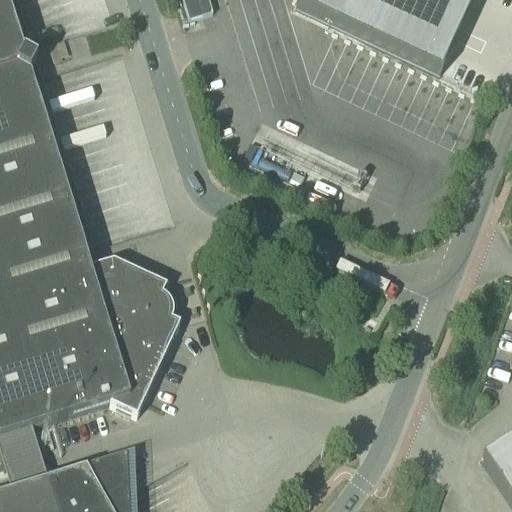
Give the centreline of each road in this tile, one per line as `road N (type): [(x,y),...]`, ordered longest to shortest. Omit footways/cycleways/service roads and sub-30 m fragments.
road 1 (unclassified): [(433,306),(208,197),(191,179),(136,0)]
road 2 (unclassified): [(339,511),(395,421),(433,306)]
road 3 (unclassified): [(433,306),(511,101)]
